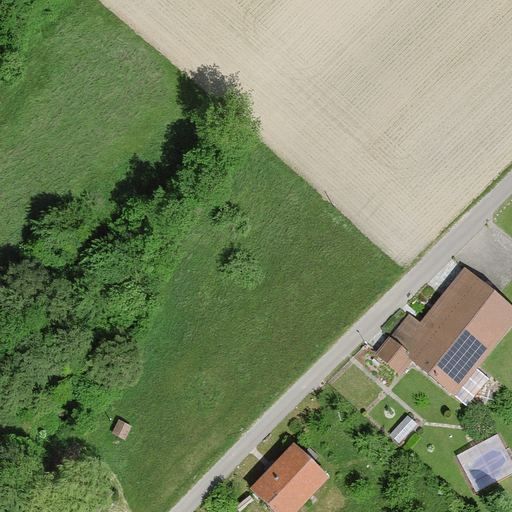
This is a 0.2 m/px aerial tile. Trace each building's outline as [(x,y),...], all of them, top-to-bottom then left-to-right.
[(511,328),(511,313),(463,274),(417,332),(401,319),(370,358),(396,378),(407,364),(454,401),(511,328)] [(219,395),(201,383),(189,401),(207,412),(219,395)] [(416,426),(407,418),(390,435),(399,444),(416,426)] [(133,425),(120,421),(115,435),(129,439),(133,425)] [(511,465),(498,437),(456,458),(475,494),(511,475),(511,465)] [(300,511),(327,485),(294,453),(252,496),(269,511),(300,511)]
